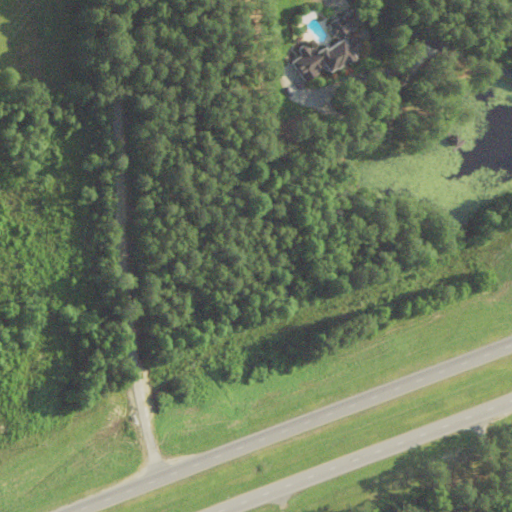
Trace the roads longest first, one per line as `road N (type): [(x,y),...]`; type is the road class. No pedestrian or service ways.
road 1 (trunk): [(511,342),(65,511)]
road 2 (trunk): [(213,511),(511,400)]
